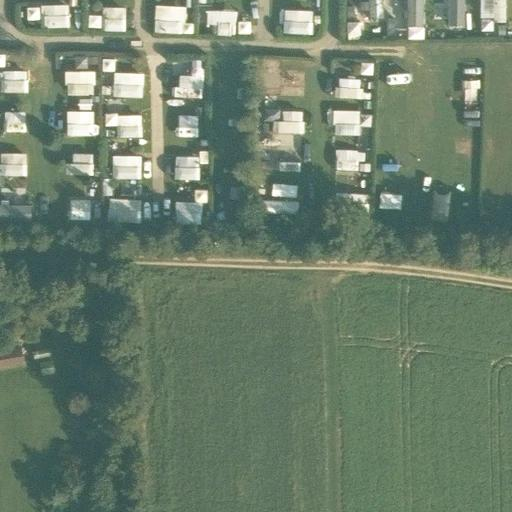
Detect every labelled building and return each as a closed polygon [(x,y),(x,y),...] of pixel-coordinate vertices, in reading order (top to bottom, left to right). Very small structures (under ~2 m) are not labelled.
[(89,28),(126,29),(127,5),(115,5),(114,0),(102,0),(102,14),(89,13),(89,28)] [(386,17),(385,0),(369,0),(370,18),(386,17)] [(408,0),(407,37),(425,37),(425,0),(408,0)] [(466,26),(466,0),(440,0),(440,18),(453,18),(453,26),(466,26)] [(481,0),(482,18),(508,17),(507,0),(481,0)] [(70,2),(41,4),(42,26),(70,25),(70,2)] [(155,4),(155,31),(187,31),(188,4),(155,4)] [(40,17),(39,5),(25,6),(26,18),(40,17)] [(284,8),(283,33),(313,33),(314,9),(284,8)] [(236,34),(236,12),(212,12),(212,33),(236,34)] [(182,74),(203,73),(202,59),(181,61),(182,74)] [(0,71),(1,91),(28,90),(28,69),(0,69),(0,71)] [(67,94),(96,93),(95,69),(66,70),(67,94)] [(264,69),(263,86),(277,87),(278,69),(264,69)] [(115,71),(114,95),(144,96),(144,71),(115,71)] [(279,95),(306,95),(306,72),(278,72),(279,95)] [(203,96),(203,75),(175,74),(175,96),(203,96)] [(336,96),(361,97),(362,78),(337,77),(336,96)] [(68,110),(69,134),(96,133),(95,109),(68,110)] [(26,110),(4,110),(4,130),(26,130),(26,110)] [(106,124),(116,125),(116,136),(142,136),(142,113),(106,113),(106,124)] [(0,173),(27,174),(28,152),(1,151),(0,173)] [(142,177),(142,154),(112,154),(112,177),(142,177)] [(176,179),(200,178),(199,155),(175,156),(176,179)] [(93,159),(73,159),(72,172),(93,172),(93,159)] [(70,197),(70,217),(90,217),(90,197),(70,197)] [(109,221),(142,221),(142,197),(109,197),(109,221)] [(177,200),(176,220),(202,220),(203,201),(177,200)] [(34,203),(0,202),(0,220),(33,221),(34,203)] [(21,344),(0,350),(0,366),(1,370),(27,361),(21,344)]
